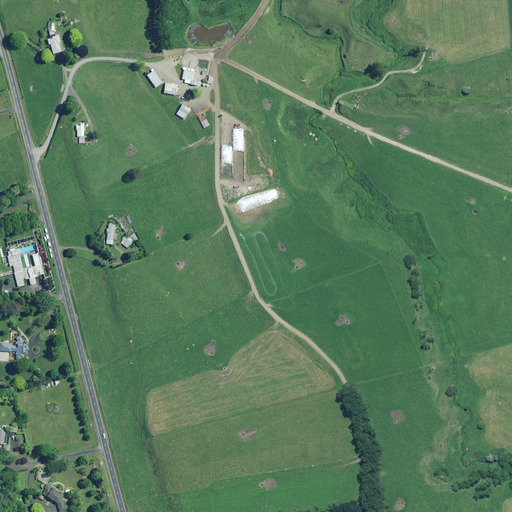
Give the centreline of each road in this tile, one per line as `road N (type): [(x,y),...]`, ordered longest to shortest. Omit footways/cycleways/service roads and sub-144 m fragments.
road 1 (tertiary): [(0,35),(122,511)]
road 2 (track): [(350,383),(326,351),(263,300),(220,197),(223,53)]
road 3 (track): [(223,53),(326,109),(511,187)]
road 4 (track): [(218,102),(159,67),(90,60),(80,64),(33,164)]
